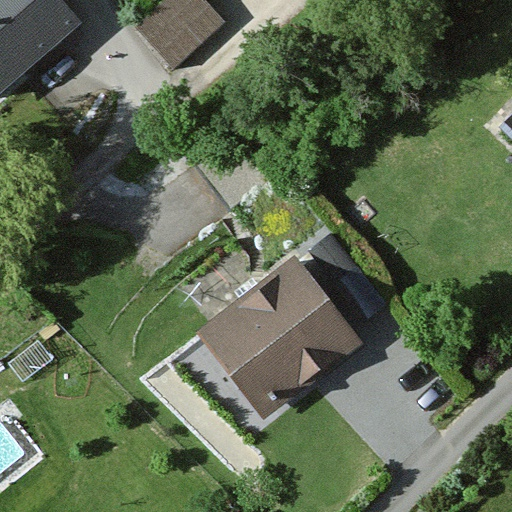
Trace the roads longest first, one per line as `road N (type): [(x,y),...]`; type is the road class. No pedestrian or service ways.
road 1 (residential): [(0,226),(292,0)]
road 2 (residential): [(389,511),(511,386)]
